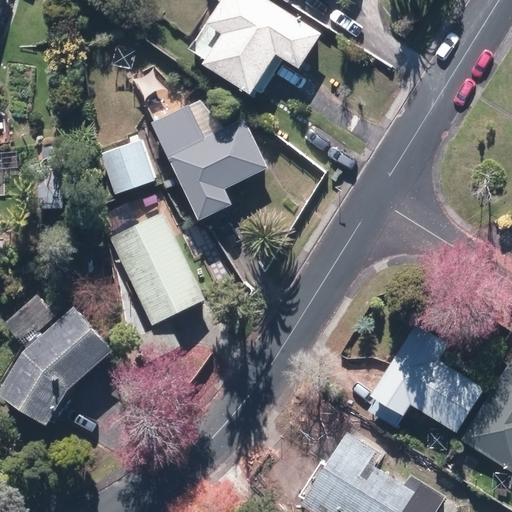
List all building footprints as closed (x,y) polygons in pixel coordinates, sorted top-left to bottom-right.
[(321,35),(265,0),(224,0),(191,52),(208,63),(206,67),(250,96),(276,56),(298,71),(321,35)] [(203,101),(154,125),(200,220),(232,205),(226,191),(268,170),(244,119),(217,132),(203,101)] [(154,181),(141,143),(102,156),(115,194),(154,181)] [(26,179),(25,207),(61,209),(62,180),(26,179)] [(205,299),(163,215),(111,240),(153,325),(205,299)] [(0,395),(48,425),(67,394),(113,353),(74,310),(24,354),(0,393),(0,395)] [(449,346),(415,326),(371,398),(374,400),(369,409),(397,426),(410,406),(456,434),(484,390),(438,362),(449,346)] [(511,362),(461,441),(511,474),(511,362)] [(349,434),(303,506),(312,511),(436,511),(444,499),(410,477),(405,485),(375,466),(383,455),(349,434)]
